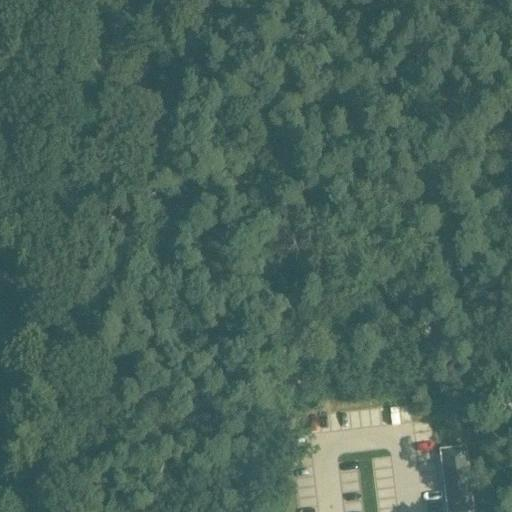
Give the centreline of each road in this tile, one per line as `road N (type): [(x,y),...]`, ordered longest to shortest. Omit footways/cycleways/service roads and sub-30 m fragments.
road 1 (track): [(144,511),(355,340)]
road 2 (track): [(28,227),(30,0)]
road 3 (track): [(50,511),(56,388),(42,289)]
